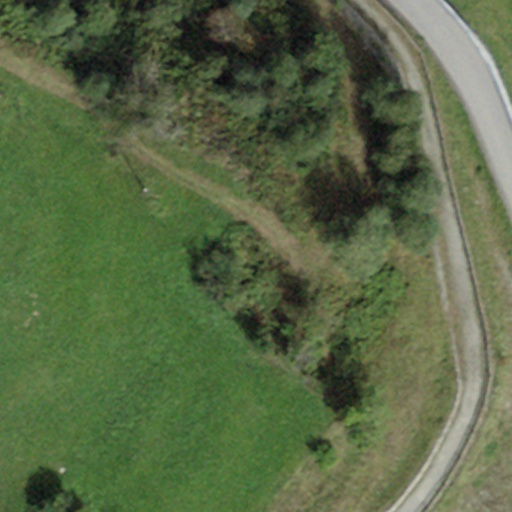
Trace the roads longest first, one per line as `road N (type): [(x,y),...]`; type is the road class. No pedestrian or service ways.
road 1 (track): [(404,511),(461,423),(471,334),(416,87),(390,40),(352,0)]
road 2 (unclassified): [(410,0),(474,76),(511,166)]
